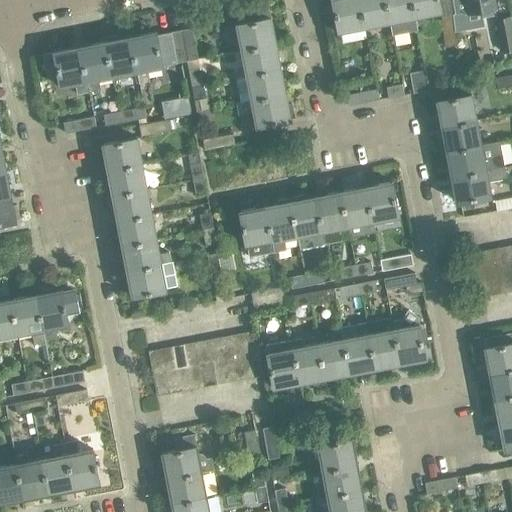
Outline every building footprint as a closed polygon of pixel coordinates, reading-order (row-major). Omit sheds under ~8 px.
[(366,28),(360,0),(333,0),(340,33),(342,33),(342,32),(366,28)] [(385,0),(360,0),(366,28),(390,23),(385,0)] [(385,0),(390,23),(393,35),(418,30),(417,26),(415,18),(411,0),(385,0)] [(411,0),(415,18),(417,26),(428,24),(427,16),(439,14),(439,15),(441,14),(438,0),(411,0)] [(453,0),(456,15),(469,12),(469,14),(481,12),(495,9),(493,0),(453,0)] [(273,22),(272,20),(270,7),(249,11),(249,13),(236,16),(238,29),(239,29),(244,52),(277,45),(272,22),(273,22)] [(496,16),(495,9),(481,12),(483,19),(496,16)] [(511,15),(498,19),(504,52),(511,50),(511,15)] [(453,17),(442,18),(446,49),(457,48),(453,17)] [(193,30),(182,32),(188,62),(199,60),(193,30)] [(154,34),(132,38),(138,72),(141,85),(151,83),(149,70),(161,67),(161,68),(164,67),(157,32),(154,33),(154,34)] [(188,62),(182,32),(173,34),(179,64),(188,62)] [(132,38),(107,43),(113,77),(138,72),(132,38)] [(107,43),(81,49),(90,93),(101,91),(99,80),(113,77),(107,43)] [(277,45),(244,52),(248,77),(282,71),(277,45)] [(90,93),(81,49),(58,53),(56,53),(56,54),(44,56),(47,74),(59,72),(62,87),(64,87),(64,86),(76,84),(78,95),(90,93)] [(190,72),(193,87),(204,85),(201,70),(190,72)] [(237,106),(238,106),(287,96),(282,71),(248,77),(236,80),(241,105),(237,106)] [(498,91),(511,88),(511,76),(496,80),(498,91)] [(412,84),(415,95),(430,92),(428,80),(412,84)] [(207,101),(204,85),(193,87),(196,103),(207,101)] [(389,99),(405,97),(403,85),(387,88),(389,99)] [(348,107),(380,101),(378,90),(346,96),(348,107)] [(438,104),(443,127),(477,121),(472,98),(473,98),(472,95),(438,102),(438,104)] [(288,105),(287,96),(238,106),(240,117),(255,114),(258,126),(257,126),(258,128),(293,121),(292,119),(291,119),(296,118),(293,104),(288,105)] [(166,118),(191,114),(191,113),(188,98),(163,102),(166,118)] [(145,109),(120,113),(122,124),(147,119),(145,109)] [(106,127),(122,124),(120,113),(105,116),(106,127)] [(95,118),(64,124),(66,134),(97,129),(95,118)] [(170,121),(140,126),(142,137),(173,131),(170,121)] [(482,146),(477,121),(443,127),(448,153),(482,146)] [(234,135),(204,141),(206,152),(236,146),(234,135)] [(104,148),(109,171),(142,165),(138,141),(139,141),(138,139),(103,145),(104,148)] [(501,143),(482,146),(448,153),(453,178),(506,167),(501,143)] [(199,152),(188,155),(190,165),(193,181),(204,179),(201,163),(199,152)] [(147,190),(142,165),(109,171),(114,196),(147,190)] [(508,179),(506,167),(453,178),(457,202),(457,204),(492,197),(489,183),(508,179)] [(6,171),(0,172),(0,198),(11,196),(6,171)] [(207,194),(204,179),(193,181),(196,196),(207,194)] [(391,184),(368,188),(374,222),(397,217),(399,217),(393,182),(391,183),(391,184)] [(376,233),(374,222),(368,188),(342,193),(348,227),(351,238),(376,233)] [(114,196),(119,222),(152,215),(147,190),(114,196)] [(342,193),(317,198),(326,245),(341,242),(338,229),(348,227),(342,193)] [(11,196),(0,198),(0,237),(1,237),(0,233),(0,224),(17,222),(17,221),(21,220),(18,205),(13,206),(11,196)] [(292,203),(291,203),(298,236),(300,250),(326,245),(317,198),(305,200),(304,197),(292,199),(292,203)] [(278,206),(266,208),(272,241),(273,241),(275,253),(286,251),(284,239),(298,236),(291,203),(290,203),(290,200),(277,202),(278,206)] [(243,212),(241,212),(248,247),(250,258),(275,253),(273,241),(272,241),(266,208),(243,212)] [(200,215),(203,231),(214,229),(211,213),(200,215)] [(157,241),(152,215),(119,222),(124,247),(157,241)] [(217,244),(214,229),(203,231),(206,246),(217,244)] [(157,241),(124,247),(128,271),(173,263),(171,255),(160,257),(157,241)] [(498,250),(502,271),(511,269),(511,259),(510,248),(498,250)] [(486,252),(490,274),(502,271),(498,250),(486,252)] [(474,254),(478,276),(490,274),(486,252),(474,254)] [(220,254),(208,256),(217,301),(228,299),(225,285),(220,254)] [(414,267),(412,256),(382,262),(384,273),(414,267)] [(173,263),(128,271),(133,295),(133,297),(167,291),(167,289),(178,287),(173,263)] [(372,264),(356,267),(358,278),(374,274),(372,264)] [(341,270),(343,280),(358,278),(356,267),(341,270)] [(511,269),(502,271),(506,294),(511,292),(511,269)] [(506,294),(502,271),(490,274),(494,296),(506,294)] [(322,274),(306,277),(308,287),(324,284),(322,274)] [(483,299),(494,296),(490,274),(478,276),(483,299)] [(418,285),(416,275),(385,281),(387,291),(418,285)] [(292,279),(294,290),(308,287),(306,277),(292,279)] [(360,285),(362,296),(378,293),(376,282),(360,285)] [(362,296),(360,285),(345,288),(347,299),(362,296)] [(252,296),(254,305),(286,300),(284,289),(252,296)] [(57,338),(55,328),(67,325),(68,326),(70,325),(68,315),(79,312),(75,292),(64,294),(63,291),(61,291),(61,292),(37,296),(46,340),(57,338)] [(325,292),(310,295),(312,305),(327,302),(325,292)] [(310,295),(295,298),(297,308),(312,305),(310,295)] [(13,301),(19,335),(32,332),(35,346),(46,343),(46,340),(37,296),(13,301)] [(286,300),(254,305),(257,316),(277,312),(288,310),(286,300)] [(0,303),(0,338),(19,335),(13,301),(0,303)] [(402,322),(394,323),(401,365),(424,360),(425,360),(427,360),(419,318),(409,312),(402,322)] [(367,323),(369,336),(376,369),(401,365),(394,323),(393,318),(367,323)] [(260,354),(256,332),(244,334),(248,357),(260,354)] [(232,337),(236,359),(248,357),(244,334),(232,337)] [(486,351),(491,374),(511,369),(511,334),(483,340),(485,349),(485,351),(486,351)] [(369,336),(344,340),(351,374),(376,369),(369,336)] [(221,339),(225,361),(236,359),(232,337),(221,339)] [(209,341),(213,363),(225,361),(221,339),(209,341)] [(304,340),(291,342),(300,384),(325,379),(319,345),(306,348),(304,340)] [(319,345),(325,379),(351,374),(344,340),(319,345)] [(197,343),(201,366),(213,363),(209,341),(197,343)] [(281,344),(267,347),(268,354),(275,389),(278,389),(277,388),(300,384),(291,342),(281,344)] [(185,346),(189,368),(201,366),(197,343),(185,346)] [(185,346),(173,348),(178,370),(189,368),(185,346)] [(162,350),(166,373),(178,370),(173,348),(162,350)] [(166,373),(162,350),(149,353),(154,375),(166,373)] [(260,354),(248,357),(252,379),(265,377),(260,354)] [(252,379),(248,357),(236,359),(240,381),(252,379)] [(229,384),(240,381),(236,359),(225,361),(229,384)] [(229,384),(225,361),(213,363),(217,386),(229,384)] [(213,363),(201,366),(205,388),(217,386),(213,363)] [(205,388),(201,366),(189,368),(193,390),(205,388)] [(189,368),(178,370),(182,393),(193,390),(189,368)] [(511,396),(511,369),(491,374),(496,399),(511,396)] [(166,373),(170,395),(182,393),(178,370),(166,373)] [(53,378),(55,389),(85,383),(83,372),(53,378)] [(158,397),(170,395),(166,373),(154,375),(158,397)] [(55,389),(53,378),(28,383),(30,394),(55,389)] [(30,394),(28,383),(12,387),(14,397),(30,394)] [(87,391),(57,397),(59,407),(89,401),(87,391)] [(511,396),(496,399),(501,425),(511,422),(511,396)] [(32,402),(34,412),(49,409),(47,399),(32,402)] [(34,412),(32,402),(16,405),(18,416),(34,412)] [(511,422),(501,425),(505,448),(505,450),(511,449),(511,422)] [(274,428),(264,430),(269,461),(280,459),(274,428)] [(256,432),(245,434),(251,465),(261,463),(256,432)] [(165,457),(169,481),(202,475),(215,472),(212,460),(208,461),(207,460),(207,459),(206,458),(205,457),(203,456),(202,456),(201,456),(199,456),(198,449),(195,437),(176,441),(179,452),(163,455),(164,457),(165,457)] [(320,449),(324,472),(358,465),(354,442),(354,440),(319,446),(319,449),(320,449)] [(77,441),(66,443),(75,489),(98,485),(100,485),(94,450),(91,451),(92,451),(80,454),(77,441)] [(58,458),(43,461),(49,494),(75,489),(66,443),(55,445),(56,449),(58,458)] [(28,455),(16,457),(18,465),(17,466),(24,499),(49,494),(43,461),(30,463),(28,455)] [(363,491),(358,465),(324,472),(329,497),(363,491)] [(0,503),(1,504),(1,503),(24,499),(17,466),(0,468),(0,503)] [(482,473),(484,484),(499,481),(497,470),(482,473)] [(468,487),(484,484),(482,473),(466,476),(468,487)] [(207,500),(202,475),(169,481),(174,507),(207,500)] [(256,490),(266,487),(264,475),(253,477),(256,490)] [(459,489),(457,478),(425,484),(427,495),(459,489)] [(266,487),(256,490),(258,504),(269,502),(266,487)] [(278,506),(289,504),(286,489),(275,491),(278,506)] [(329,497),(331,511),(366,511),(363,491),(329,497)] [(174,507),(175,511),(209,511),(207,500),(174,507)]
